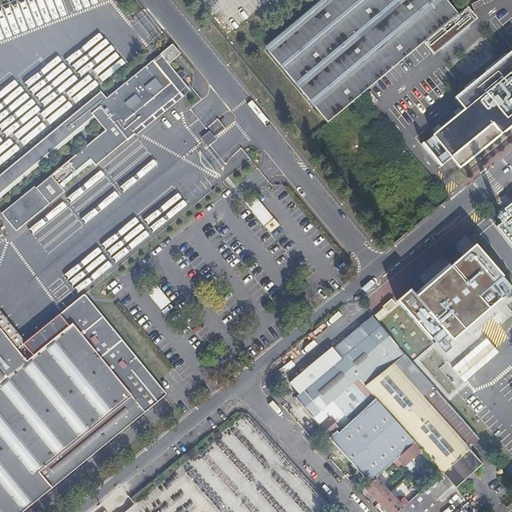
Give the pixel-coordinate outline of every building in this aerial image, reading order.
[(326,121),(361,93),(459,13),(447,0),(327,0),(268,49),(326,121)] [(511,123),(511,49),(454,96),(464,108),(420,144),(438,166),(450,157),(458,168),(511,123)] [(0,211),(0,213),(13,230),(63,191),(60,188),(63,185),(62,184),(87,164),(88,165),(91,162),(94,165),(125,139),(126,140),(133,133),(134,134),(189,90),(160,55),(106,99),(99,92),(0,172),(0,194),(94,118),(103,130),(33,187),(32,185),(0,211)] [(216,141),(209,132),(201,139),(208,148),(216,141)] [(242,167),(238,161),(225,172),(230,177),(242,167)] [(260,229),(264,226),(270,221),(252,200),(243,208),(260,229)] [(511,202),(505,209),(510,216),(497,226),(511,244),(511,202)] [(270,221),(264,226),(270,233),(280,225),(274,218),(270,221)] [(410,281),(374,313),(447,394),(463,380),(443,357),(511,295),(511,281),(503,271),(506,269),(477,236),(417,290),(410,281)] [(143,284),(161,307),(171,299),(153,277),(143,284)] [(0,511),(18,511),(167,391),(158,381),(86,291),(18,345),(18,344),(24,339),(0,310),(0,511)] [(109,320),(113,325),(123,317),(119,312),(109,320)] [(380,326),(372,316),(362,325),(370,334),(380,326)] [(370,334),(362,325),(357,329),(351,334),(340,343),(371,381),(392,363),(404,354),(397,346),(380,326),(370,334)] [(319,358),(290,382),(300,394),(296,397),(319,424),(328,416),(364,386),(371,381),(340,343),(334,349),(342,358),(329,370),(319,358)] [(332,347),(319,358),(329,370),(342,358),(334,349),(332,347)] [(392,363),(467,447),(478,437),(416,368),(406,357),(404,354),(392,363)] [(453,485),(455,487),(481,463),(467,447),(392,363),(371,381),(364,386),(376,399),(414,442),(423,452),(441,472),(453,485)] [(341,455),(367,484),(375,478),(393,461),(396,458),(414,442),(376,399),(341,430),(339,432),(337,430),(327,438),(341,455)] [(328,416),(319,424),(320,426),(315,430),(316,430),(315,431),(318,435),(319,434),(325,441),(327,438),(337,430),(339,432),(341,430),(328,416)] [(423,452),(414,442),(396,458),(402,464),(403,466),(404,465),(410,460),(420,451),(422,454),(423,452)] [(396,458),(393,461),(398,467),(402,464),(396,458)] [(415,466),(410,460),(404,465),(409,471),(415,466)] [(306,511),(292,491),(277,479),(270,483),(265,479),(255,486),(246,479),(241,472),(244,468),(239,464),(235,469),(232,467),(227,473),(222,477),(231,491),(218,480),(211,489),(217,499),(224,504),(219,507),(225,511),(306,511)] [(435,477),(440,473),(437,469),(432,473),(435,477)] [(397,511),(422,511),(453,485),(441,472),(440,473),(435,477),(408,502),(397,511)] [(364,487),(386,511),(397,511),(408,502),(403,497),(399,500),(390,490),(388,491),(384,487),(378,481),(375,478),(367,484),(364,487)] [(124,511),(135,504),(123,490),(119,494),(122,499),(104,511),(124,511)]
